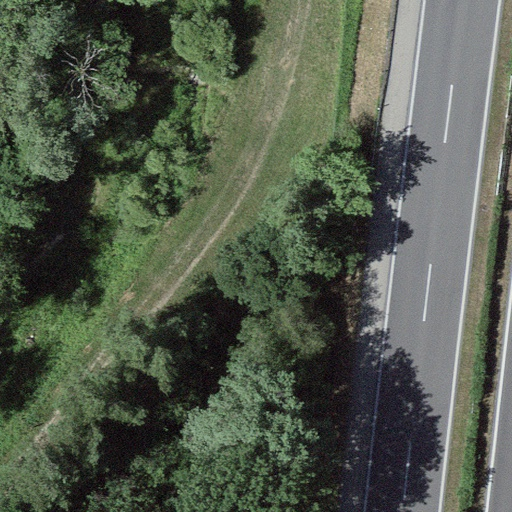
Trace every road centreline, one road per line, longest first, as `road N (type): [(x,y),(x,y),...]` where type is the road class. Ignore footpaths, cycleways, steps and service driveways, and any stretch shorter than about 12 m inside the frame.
road 1 (track): [(297,0),(233,199),(188,268),(0,490)]
road 2 (motorway): [(464,0),(404,511)]
